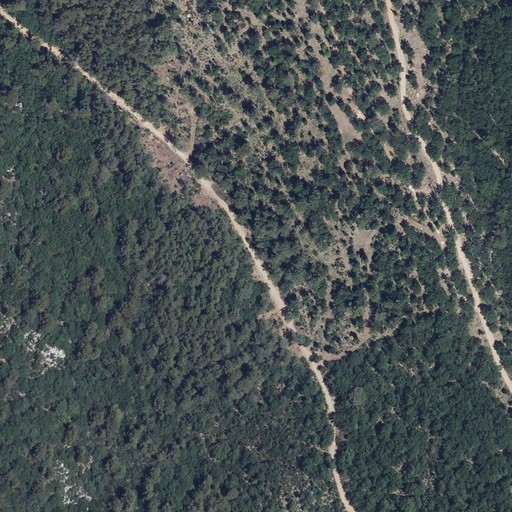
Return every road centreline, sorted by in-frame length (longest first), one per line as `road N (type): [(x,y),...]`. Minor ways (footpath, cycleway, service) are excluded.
road 1 (track): [(0,10),(169,142),(226,209),(315,373),(340,476),(358,511)]
road 2 (track): [(511,390),(434,167),(408,120),(386,0)]
